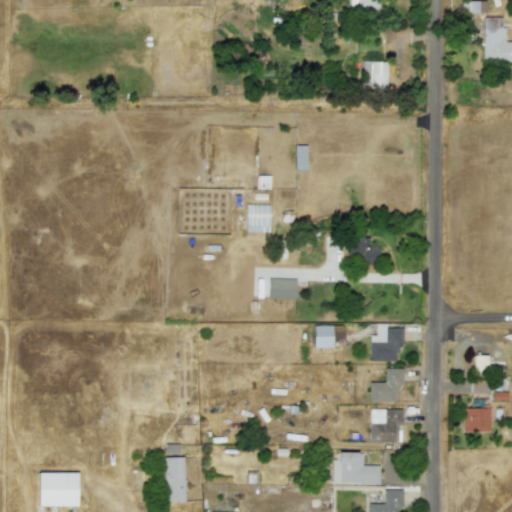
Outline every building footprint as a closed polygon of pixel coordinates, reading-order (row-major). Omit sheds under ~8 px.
[(344,0),(344,12),(378,13),(378,0),(344,0)] [(468,12),(485,12),(484,1),(468,1),(468,12)] [(481,61),(511,61),(511,41),(502,41),(503,17),(482,17),(481,61)] [(385,89),(385,62),(362,61),(361,88),(385,89)] [(294,170),(305,169),(304,145),(293,145),(294,170)] [(241,188),(241,179),(178,179),(178,188),(231,189),(231,188),(241,188)] [(244,232),(268,232),(268,205),(245,204),(244,232)] [(353,237),(353,245),(346,245),(346,264),(376,263),(376,246),(368,246),(368,237),(353,237)] [(266,298),(294,298),(294,279),(267,279),(266,298)] [(368,360),(400,361),(400,328),(384,327),(384,323),(374,323),(374,335),(368,335),(368,360)] [(331,347),(331,340),(342,339),(342,325),(312,325),(312,348),(331,347)] [(472,375),(486,375),(486,355),(473,355),(472,375)] [(368,402),(396,401),(396,385),(401,385),(401,368),(383,368),(383,382),(368,382),(368,402)] [(469,393),(488,394),(488,381),(469,380),(469,393)] [(488,407),(460,407),(461,431),(489,431),(488,407)] [(368,441),(399,442),(400,409),(368,409),(368,441)] [(330,460),(330,483),(377,483),(378,465),(360,465),(361,452),(336,452),(336,460),(330,460)] [(162,457),(163,502),(183,502),(182,457),(162,457)] [(75,505),(75,472),(36,473),(36,506),(75,505)] [(366,511),(396,511),(396,508),(400,508),(401,489),(382,489),(382,504),(367,503),(366,511)]
